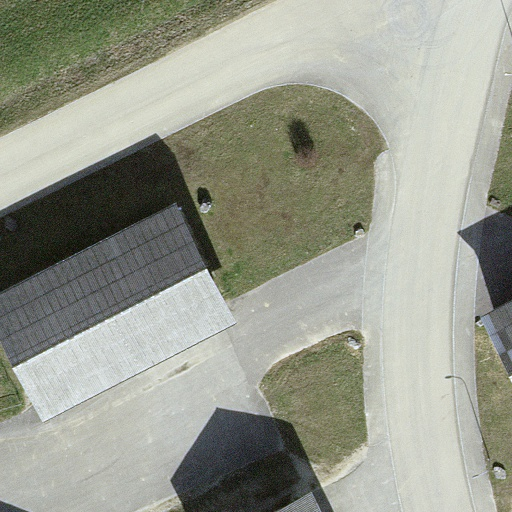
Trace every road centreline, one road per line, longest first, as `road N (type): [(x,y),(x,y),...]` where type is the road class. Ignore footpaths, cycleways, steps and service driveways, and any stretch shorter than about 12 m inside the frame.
road 1 (track): [(444,511),(426,396),(430,178),(460,0)]
road 2 (track): [(0,184),(359,0)]
